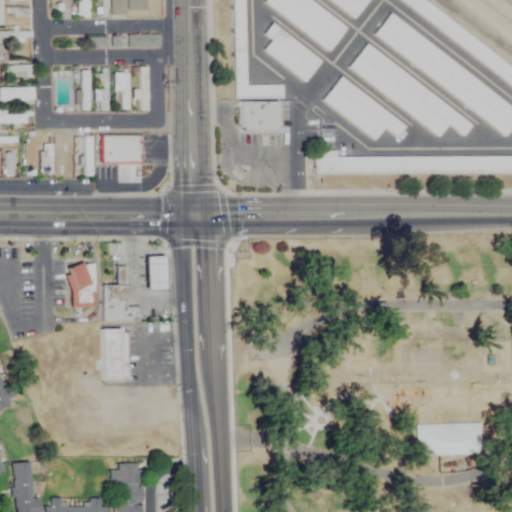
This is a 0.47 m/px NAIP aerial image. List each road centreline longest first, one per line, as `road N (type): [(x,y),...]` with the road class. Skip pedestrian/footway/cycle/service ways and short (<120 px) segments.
road 1 (secondary): [(192,214),(511,212)]
road 2 (secondary): [(192,214),(182,251),(195,511)]
road 3 (residential): [(38,0),(42,117),(154,118),(154,59)]
road 4 (secondary): [(222,511),(206,251)]
road 5 (secondary): [(192,214),(188,0)]
road 6 (secondary): [(0,213),(157,214)]
road 7 (residential): [(39,28),(189,25)]
road 8 (residential): [(40,59),(190,59)]
